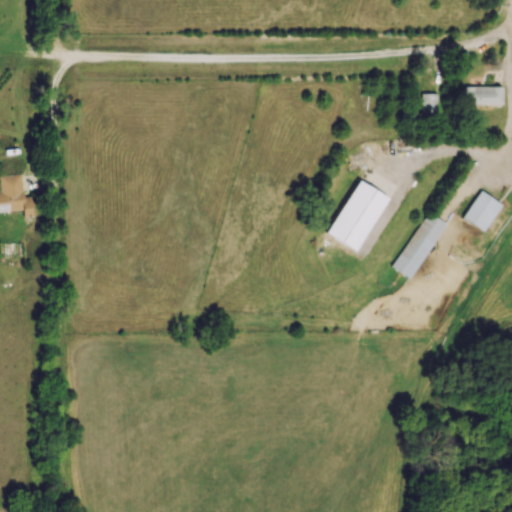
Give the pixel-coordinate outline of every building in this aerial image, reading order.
[(501,104),(500,85),(463,86),(463,105),(501,104)] [(420,114),(435,114),(435,93),(420,93),(420,114)] [(0,211),(21,209),(22,217),(32,216),(30,195),(21,196),(19,173),(0,175),(0,211)] [(353,250),(386,197),(357,179),(324,232),(353,250)] [(481,231),(500,204),(479,190),(460,217),(481,231)] [(408,278),(444,223),(426,211),(390,266),(408,278)]
